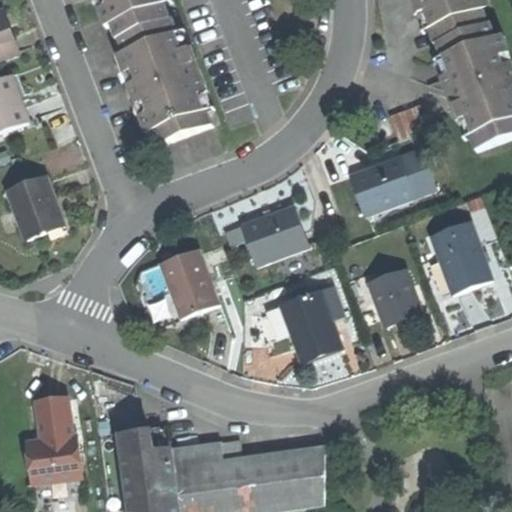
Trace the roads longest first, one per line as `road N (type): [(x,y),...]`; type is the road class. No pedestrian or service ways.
road 1 (residential): [(76,336),(258,411),(301,415),(511,344)]
road 2 (residential): [(127,217),(256,168),(314,121),(343,58),(348,0)]
road 3 (residential): [(127,217),(50,0)]
road 4 (residential): [(76,336),(127,217)]
